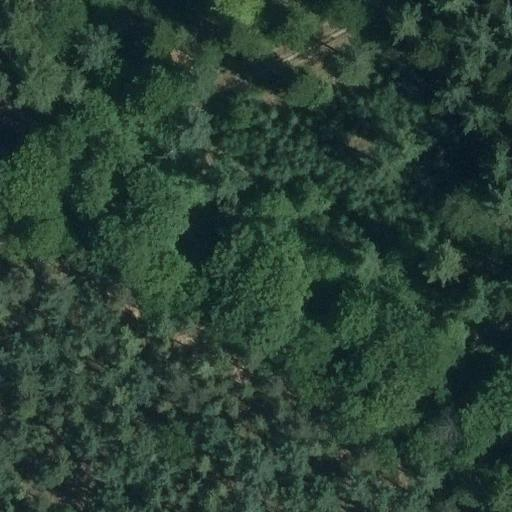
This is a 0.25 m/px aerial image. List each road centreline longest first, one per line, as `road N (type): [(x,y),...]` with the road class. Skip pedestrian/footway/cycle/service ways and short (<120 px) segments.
road 1 (unclassified): [(0,156),(511,421)]
road 2 (track): [(39,61),(51,139),(70,149),(218,81)]
road 3 (track): [(218,81),(408,0)]
